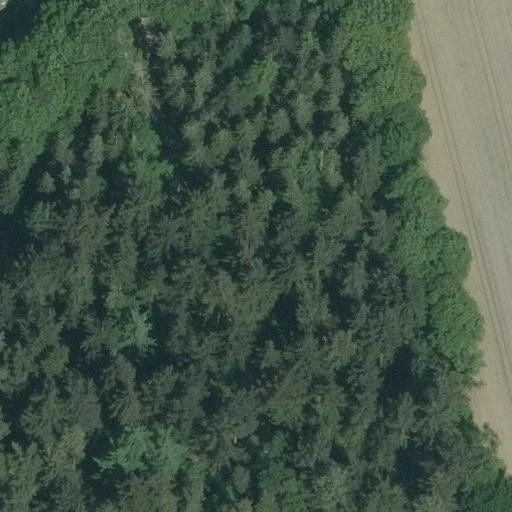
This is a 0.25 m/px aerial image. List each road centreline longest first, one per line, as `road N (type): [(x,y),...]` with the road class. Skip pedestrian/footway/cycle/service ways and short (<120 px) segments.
road 1 (track): [(139,37),(303,511)]
road 2 (tertiary): [(0,132),(193,0)]
